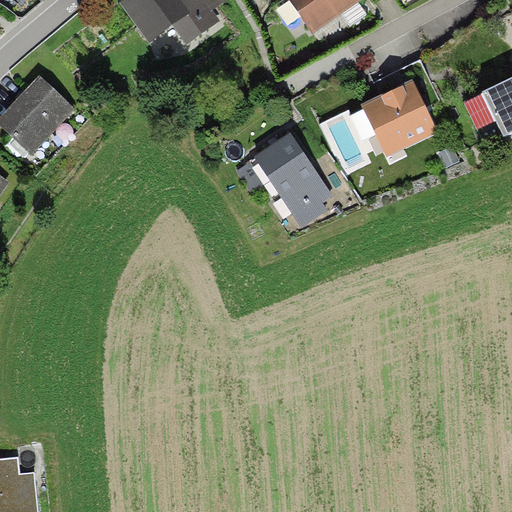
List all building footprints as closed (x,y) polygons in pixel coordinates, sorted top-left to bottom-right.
[(121,0),(121,1),(150,43),(174,26),(187,45),(221,21),(214,11),(228,0),(121,0)] [(362,0),(291,0),(314,33),(363,1),(362,0)] [(455,38),(426,56),(435,76),(466,62),(455,38)] [(391,96),(362,110),(385,157),(434,134),(412,87),(426,81),(417,63),(384,79),(391,96)] [(76,109),(41,75),(0,117),(0,121),(33,153),(76,109)] [(511,82),(483,96),(502,137),(511,131),(511,82)] [(289,140),(249,164),(271,199),(279,194),(296,220),(327,201),(289,140)] [(0,195),(10,181),(0,174),(0,195)] [(19,458),(0,459),(0,511),(39,511),(36,472),(20,474),(19,458)]
